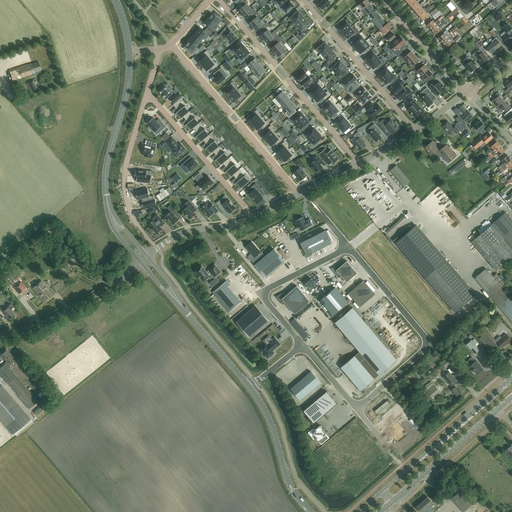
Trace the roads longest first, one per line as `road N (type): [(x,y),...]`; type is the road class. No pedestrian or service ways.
road 1 (secondary): [(144,260),(116,226),(105,189),(129,51)]
road 2 (unclassified): [(349,247),(426,342),(356,410)]
road 3 (residential): [(220,0),(358,163)]
road 4 (primary): [(511,378),(362,511)]
road 5 (residential): [(297,193),(172,45)]
road 6 (residential): [(417,132),(303,0)]
road 7 (primary): [(380,511),(511,397)]
road 8 (secondary): [(249,387),(144,260)]
road 9 (unclassified): [(0,335),(91,299),(144,260)]
road 10 (residential): [(147,93),(253,217)]
road 11 (unclassified): [(349,247),(265,291),(301,345)]
road 12 (unclassified): [(139,226),(125,167),(147,93)]
road 13 (secondary): [(309,511),(249,387)]
road 14 (residential): [(467,92),(385,0)]
road 15 (unclassified): [(144,260),(190,230),(253,217)]
